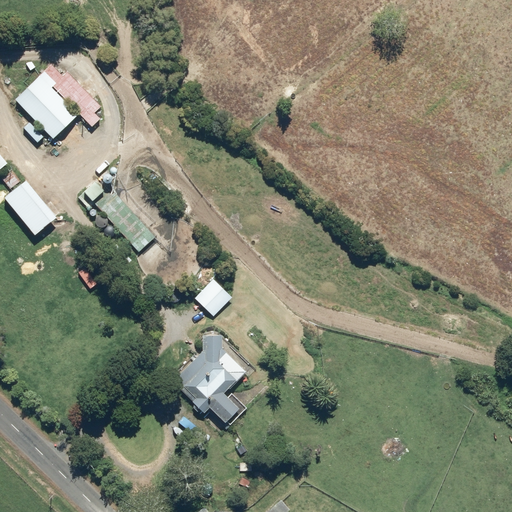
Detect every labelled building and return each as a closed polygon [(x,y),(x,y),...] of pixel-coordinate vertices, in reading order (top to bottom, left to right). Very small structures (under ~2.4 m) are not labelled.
[(100,118),(95,112),(102,106),(67,70),(62,75),(51,64),(16,99),(53,137),(79,112),(92,126),(100,118)] [(57,216),(26,179),(5,197),(35,234),(57,216)] [(141,242),(144,245),(154,236),(114,193),(110,196),(95,180),(80,195),(89,205),(94,201),(130,240),(132,238),(138,244),(141,242)] [(196,298),(214,315),(232,296),(213,279),(196,298)] [(204,334),(203,350),(177,374),(182,380),(179,384),(203,411),(209,405),(225,423),(244,406),(232,393),(229,396),(224,391),(246,371),(222,345),(222,335),(204,334)] [(281,499),(266,511),(285,511),(290,508),(281,499)]
